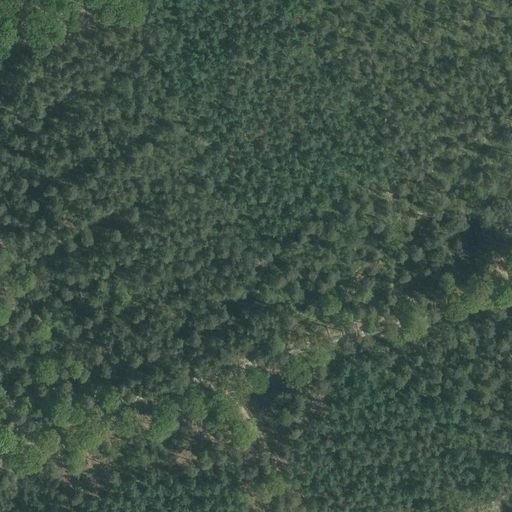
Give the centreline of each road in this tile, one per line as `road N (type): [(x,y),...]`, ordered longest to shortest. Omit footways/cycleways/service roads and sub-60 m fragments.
road 1 (track): [(511,289),(0,434)]
road 2 (track): [(313,511),(226,371)]
